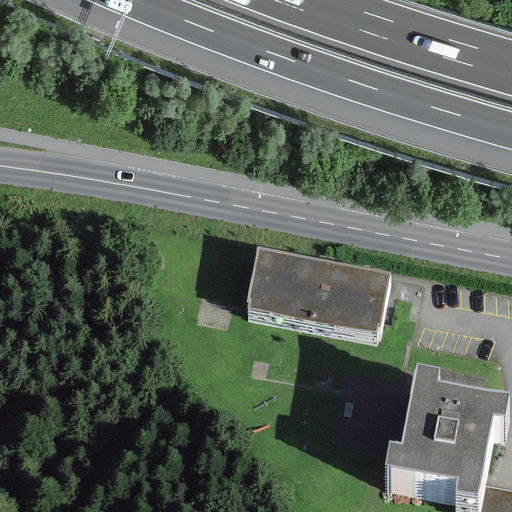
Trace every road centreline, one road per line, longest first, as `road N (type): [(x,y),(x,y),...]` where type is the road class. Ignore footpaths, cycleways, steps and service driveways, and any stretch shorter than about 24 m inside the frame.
road 1 (primary): [(511,259),(0,165)]
road 2 (motorway): [(121,0),(511,138)]
road 3 (motorway): [(511,70),(293,0)]
